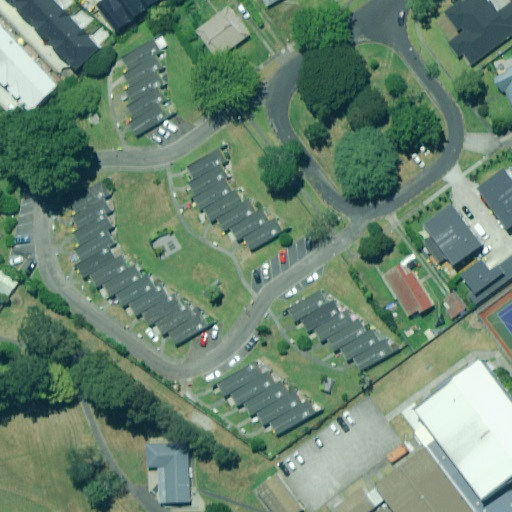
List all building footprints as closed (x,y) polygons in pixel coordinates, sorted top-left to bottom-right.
[(51,0),(2,0),(1,2),(30,26),(51,0)] [(129,0),(105,0),(100,4),(109,16),(129,0)] [(497,23),(484,5),(450,30),(476,65),(498,48),(485,32),(497,23)] [(252,36),(231,8),(198,32),(219,60),(252,36)] [(0,77),(34,114),(62,87),(0,21),(0,77)] [(65,50),(42,25),(26,40),(49,65),(65,50)] [(131,72),(158,56),(163,53),(156,40),(123,60),(131,72)] [(162,73),(167,70),(158,56),(131,72),(125,76),(134,90),(162,73)] [(511,68),(508,70),(510,73),(498,79),(505,93),(507,92),(511,102),(511,68)] [(128,93),(136,106),(164,90),(169,86),(162,73),(134,90),(128,93)] [(165,105),(171,101),(164,90),(136,106),(130,110),(137,122),(165,105)] [(165,105),(137,122),(131,125),(138,137),(172,117),(165,105)] [(19,128),(5,114),(0,119),(0,138),(4,142),(19,128)] [(196,181),(222,166),(229,162),(222,150),(189,169),(192,174),(196,181)] [(511,169),(509,165),(482,183),(511,225),(511,169)] [(199,199),(231,180),(222,166),(196,181),(190,184),(199,199)] [(206,212),(238,193),(231,180),(199,199),(196,201),(203,213),(206,212)] [(81,213),(108,197),(114,194),(106,181),(73,201),(81,213)] [(219,220),(245,204),(238,193),(206,212),(213,223),(219,220)] [(108,197),(81,213),(72,219),(80,232),(111,216),(117,212),(108,197)] [(245,204),(219,220),(227,234),(259,214),(251,201),(245,204)] [(486,246),(455,202),(429,221),(460,264),(486,246)] [(245,239),(273,223),(266,210),(259,214),(227,234),(234,246),(245,239)] [(111,216),(80,232),(75,235),(82,248),(112,232),(118,228),(111,216)] [(273,223),(245,239),(252,252),(286,232),(279,219),(273,223)] [(112,232),(82,248),(76,252),(84,265),(116,246),(119,245),(112,232)] [(116,246),(84,265),(78,269),(85,281),(92,277),(123,258),(116,246)] [(511,256),(495,269),(488,259),(469,273),(479,287),(471,293),(479,303),(511,278),(511,256)] [(123,258),(92,277),(99,289),(131,270),(123,258)] [(411,274),(406,265),(386,277),(411,318),(422,311),(423,314),(436,306),(415,271),(411,274)] [(131,270),(99,289),(107,303),(118,296),(144,280),(136,267),(131,270)] [(21,282),(5,270),(0,276),(0,292),(10,299),(21,282)] [(144,280),(118,296),(126,309),(157,289),(150,276),(144,280)] [(157,289),(126,309),(133,321),(144,314),(170,297),(163,286),(157,289)] [(302,322),(333,303),(325,291),(289,312),(297,325),(302,322)] [(170,297),(144,314),(152,328),(183,308),(175,294),(170,297)] [(469,309),(457,294),(442,305),(454,320),(469,309)] [(316,331),(345,314),(337,301),(333,303),(302,322),(310,335),(316,331)] [(183,308),(152,328),(160,340),(170,334),(198,318),(190,305),(183,308)] [(345,314),(316,331),(323,344),(329,340),(356,324),(348,312),(345,314)] [(198,318),(170,334),(178,346),(210,327),(203,315),(198,318)] [(356,324),(329,340),(336,353),(342,350),(368,334),(361,321),(356,324)] [(368,334),(342,350),(349,362),(355,359),(382,343),(374,330),(368,334)] [(382,343),(355,359),(363,372),(397,352),(389,339),(382,343)] [(511,511),(511,383),(490,354),(419,406),(444,441),(380,488),(394,506),(386,511),(511,511)] [(232,393),(266,373),(259,360),(220,382),(227,395),(232,393)] [(266,373),(232,393),(240,406),(246,402),(280,382),(272,369),(266,373)] [(280,382),(246,402),(253,414),(259,411),(292,392),(285,379),(280,382)] [(292,392),(259,411),(266,423),(272,420),(306,401),(298,388),(292,392)] [(306,401),(272,420),(280,433),(319,410),(312,397),(306,401)] [(196,510),(193,449),(149,451),(150,473),(164,472),(165,511),(196,510)] [(299,511),(303,509),(277,475),(256,490),(272,511),(299,511)] [(373,511),(380,507),(364,486),(335,508),(338,511),(373,511)]
